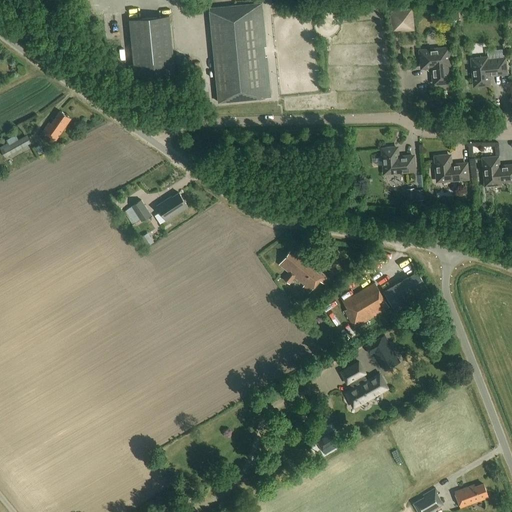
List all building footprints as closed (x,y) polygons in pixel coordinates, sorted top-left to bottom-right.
[(265,44),(262,7),(210,12),(219,103),(270,98),(266,57),(264,57),(263,44),(265,44)] [(411,8),(388,10),(390,33),(413,31),(411,8)] [(135,80),(175,76),(170,16),(130,20),(135,80)] [(438,49),(438,48),(430,49),(430,50),(420,51),(422,68),(428,67),(433,71),(434,84),(448,82),(447,65),(449,65),(448,48),(438,49)] [(483,58),(483,57),(475,58),(475,59),(472,59),(473,69),(472,69),(472,76),(474,76),(474,86),(489,84),(488,75),(506,73),(505,59),(487,60),(487,58),(483,58)] [(71,119),(60,112),(51,124),(49,122),(42,132),(55,141),(71,119)] [(0,147),(0,149),(5,158),(31,144),(26,136),(18,140),(15,136),(6,141),(8,143),(0,147)] [(393,148),(393,147),(386,147),(386,149),(382,149),(383,157),(382,158),(382,165),(384,165),(384,173),(414,171),(413,156),(398,157),(397,148),(393,148)] [(446,156),(446,155),(439,155),(439,157),(435,157),(436,165),(435,165),(435,173),(437,173),(437,181),(467,178),(466,164),(451,165),(450,156),(446,156)] [(511,165),(499,167),(498,157),(483,159),(484,168),(483,168),(483,176),(485,176),(486,185),(489,185),(489,186),(497,185),(497,184),(500,184),(500,181),(511,180),(511,165)] [(407,189),(407,202),(424,201),(424,190),(415,190),(415,189),(407,189)] [(187,207),(178,194),(168,200),(168,199),(156,207),(166,221),(187,207)] [(137,222),(140,220),(141,222),(150,216),(141,201),(128,209),(137,222)] [(149,237),(142,242),(146,248),(153,243),(149,237)] [(325,258),(321,264),(329,271),(338,261),(327,251),(322,256),(325,258)] [(289,285),(295,278),(305,286),(302,289),(309,295),(320,281),(324,285),(329,279),(295,252),(293,255),(289,252),(278,265),(288,273),(282,279),(289,285)] [(430,293),(417,272),(383,292),(395,314),(430,293)] [(354,329),(389,308),(374,283),(342,302),(347,310),(344,312),(354,329)] [(396,355),(381,364),(385,371),(400,363),(396,355)] [(353,408),(387,389),(379,375),(367,382),(363,375),(364,374),(358,363),(341,373),(347,384),(350,382),(354,389),(345,394),(353,408)] [(337,448),(342,444),(339,438),(335,432),(329,435),(333,442),(337,448)] [(476,488),(475,485),(454,493),(461,509),(488,498),(483,485),(476,488)] [(423,498),(411,504),(415,511),(431,511),(443,506),(436,494),(438,493),(435,488),(422,496),(423,498)]
